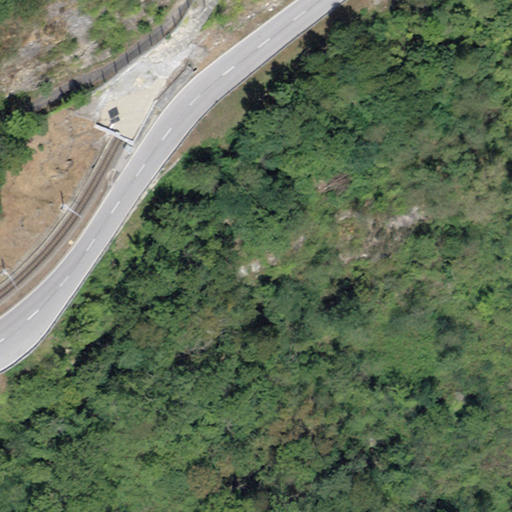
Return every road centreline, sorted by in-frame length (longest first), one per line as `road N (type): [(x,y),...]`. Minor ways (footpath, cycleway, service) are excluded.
road 1 (secondary): [(320,0),(196,98),(68,274),(0,341)]
road 2 (track): [(0,126),(161,27),(178,0)]
